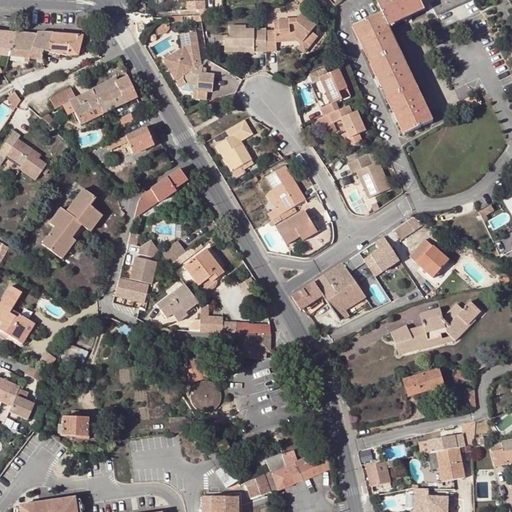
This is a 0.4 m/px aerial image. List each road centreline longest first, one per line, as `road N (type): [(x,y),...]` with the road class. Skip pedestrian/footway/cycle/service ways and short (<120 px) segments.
road 1 (tertiary): [(277,292),(327,404),(354,511)]
road 2 (residential): [(105,313),(133,193),(191,155)]
road 3 (tertiary): [(104,7),(191,155)]
road 4 (residential): [(354,240),(267,96)]
road 5 (tertiary): [(191,155),(259,263)]
